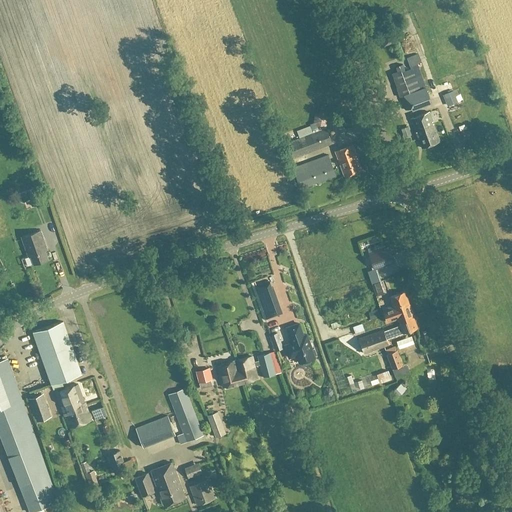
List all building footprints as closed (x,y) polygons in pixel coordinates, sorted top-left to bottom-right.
[(383,47),(390,45),(394,43),(389,28),(377,32),(383,47)] [(406,59),(410,71),(401,74),(400,71),(391,75),(405,111),(411,109),(412,112),(432,105),(418,68),(417,66),(421,64),(417,55),(406,59)] [(421,149),(439,142),(428,113),(410,119),(421,149)] [(283,145),(289,160),(331,145),(325,127),(326,127),(328,118),(322,114),(315,116),(313,125),(319,129),(320,132),(283,145)] [(361,172),(352,146),(334,152),(344,178),(361,172)] [(327,157),(293,168),(300,189),(334,178),(327,157)] [(35,189),(27,192),(32,207),(40,204),(35,189)] [(41,232),(21,238),(28,259),(30,258),(32,265),(47,260),(41,241),(43,240),(41,232)] [(377,237),(366,241),(367,245),(379,241),(377,237)] [(388,248),(367,254),(373,270),(393,264),(388,248)] [(382,281),(371,285),(375,297),(386,293),(382,281)] [(281,314),(273,289),(271,290),(269,282),(254,287),(266,319),(281,314)] [(389,298),(392,307),(383,311),(387,323),(397,320),(398,323),(412,318),(404,293),(389,298)] [(377,310),(368,313),(370,320),(379,317),(377,310)] [(412,318),(398,323),(399,327),(383,333),(382,331),(372,335),(377,350),(388,346),(386,340),(402,334),(402,335),(416,330),(412,318)] [(51,385),(61,382),(81,375),(63,323),(33,334),(51,385)] [(303,336),(298,324),(286,328),(292,344),(284,346),(289,358),(296,355),(299,363),(303,362),(304,364),(306,365),(310,364),(311,362),(310,360),(314,358),(314,356),(316,355),(314,349),(311,350),(306,335),(303,336)] [(352,328),(354,335),(364,332),(361,325),(352,328)] [(269,336),(274,352),(283,349),(277,333),(269,336)] [(377,350),(372,335),(358,339),(363,355),(377,350)] [(399,343),(402,352),(417,345),(414,336),(399,343)] [(391,370),(394,369),(402,366),(396,350),(385,354),(391,370)] [(236,361),(242,384),(257,380),(254,368),(259,366),(262,378),(274,375),(269,354),(257,357),(258,362),(252,363),(251,357),(236,361)] [(242,384),(236,361),(217,366),(223,389),(242,384)] [(32,511),(54,504),(57,502),(8,362),(0,365),(0,439),(28,511),(32,511)] [(439,377),(448,377),(448,367),(439,367),(439,377)] [(399,377),(408,374),(406,368),(397,371),(399,377)] [(209,369),(195,373),(198,384),(212,381),(209,369)] [(349,371),(351,375),(347,376),(349,384),(355,382),(357,390),(361,388),(355,369),(349,371)] [(379,385),(390,381),(387,371),(376,375),(379,385)] [(401,384),(392,391),(398,397),(406,390),(401,384)] [(74,387),(64,391),(56,393),(64,417),(73,414),(72,412),(74,411),(73,409),(81,406),(82,409),(84,408),(82,400),(79,401),(74,387)] [(182,434),(177,436),(180,445),(203,436),(185,389),(168,396),(182,434)] [(50,417),(42,395),(28,400),(36,422),(50,417)] [(73,414),(64,417),(69,429),(90,422),(84,408),(82,409),(81,406),(73,409),(74,411),(72,412),(73,414)] [(98,417),(105,415),(103,408),(96,410),(98,417)] [(225,435),(223,430),(216,413),(207,416),(213,433),(215,438),(225,435)] [(292,414),(284,417),(290,435),(299,432),(292,414)] [(167,417),(136,429),(144,448),(174,436),(167,417)] [(107,456),(114,475),(118,473),(120,478),(126,476),(125,474),(133,470),(129,460),(123,463),(118,451),(107,456)] [(184,499),(171,464),(150,471),(160,498),(160,500),(161,505),(163,505),(163,507),(184,499)] [(184,469),(188,478),(195,475),(192,466),(184,469)] [(97,484),(93,472),(86,474),(85,470),(82,471),(88,488),(97,484)] [(154,493),(150,481),(147,474),(135,478),(138,486),(142,497),(154,493)] [(190,487),(196,505),(214,499),(207,480),(190,487)] [(488,508),(496,505),(494,499),(486,501),(488,508)]
